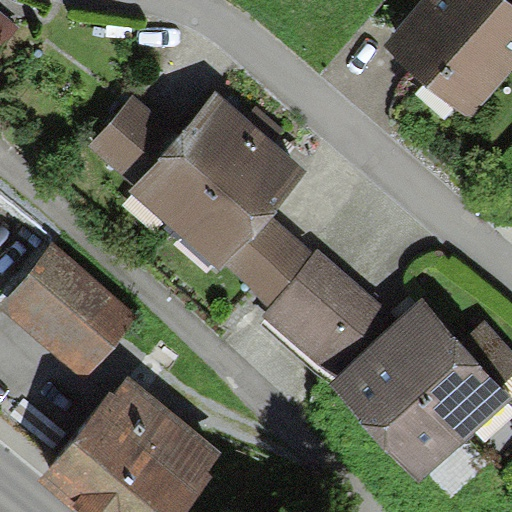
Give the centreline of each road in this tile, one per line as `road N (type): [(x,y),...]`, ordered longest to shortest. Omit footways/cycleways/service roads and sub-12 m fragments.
road 1 (residential): [(365,511),(234,354),(0,154)]
road 2 (residential): [(189,0),(217,12),(511,262)]
